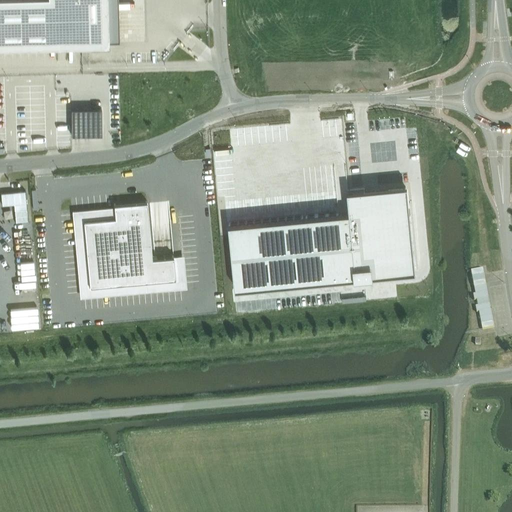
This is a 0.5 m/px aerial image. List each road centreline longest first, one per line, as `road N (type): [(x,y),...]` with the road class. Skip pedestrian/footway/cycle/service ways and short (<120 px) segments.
road 1 (unclassified): [(0,424),(511,376)]
road 2 (unclassified): [(234,109),(133,152),(0,166)]
road 3 (unclassified): [(385,99),(234,109)]
